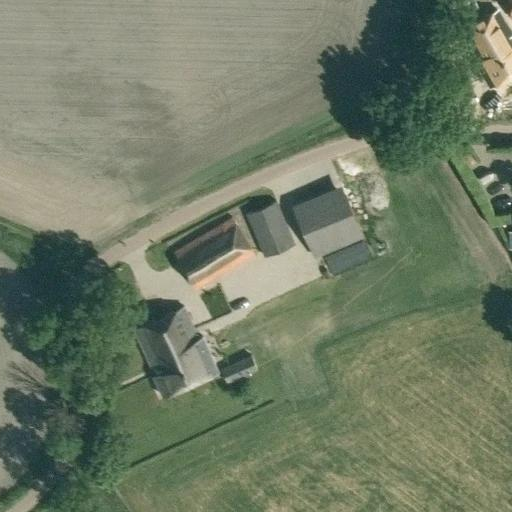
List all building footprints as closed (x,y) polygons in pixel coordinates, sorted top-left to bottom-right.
[(463,29),(480,60),(477,62),(491,86),(511,74),(511,32),(499,9),(463,29)] [(265,256),(296,242),(277,199),(246,212),(265,256)] [(196,287),(254,253),(232,216),(174,251),(196,287)] [(357,218),(307,238),(309,244),(315,257),(365,236),(357,218)] [(163,395),(219,370),(203,336),(199,338),(185,306),(135,328),(156,374),(154,375),(163,395)] [(228,382),(258,368),(251,353),(221,368),(228,382)]
